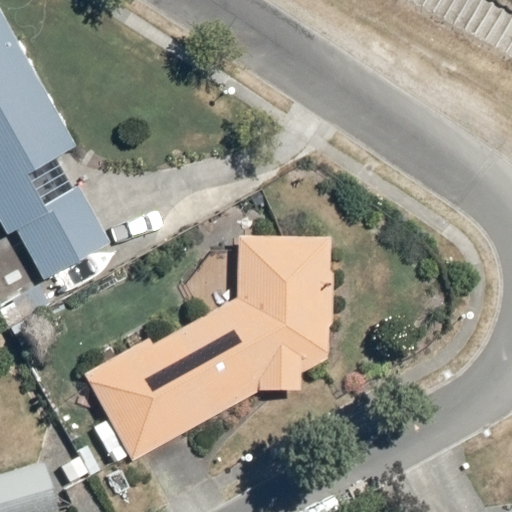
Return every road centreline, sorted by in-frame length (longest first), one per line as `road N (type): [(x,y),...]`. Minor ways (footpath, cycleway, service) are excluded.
road 1 (residential): [(272,511),(467,406),(511,368)]
road 2 (residential): [(430,152),(205,0)]
